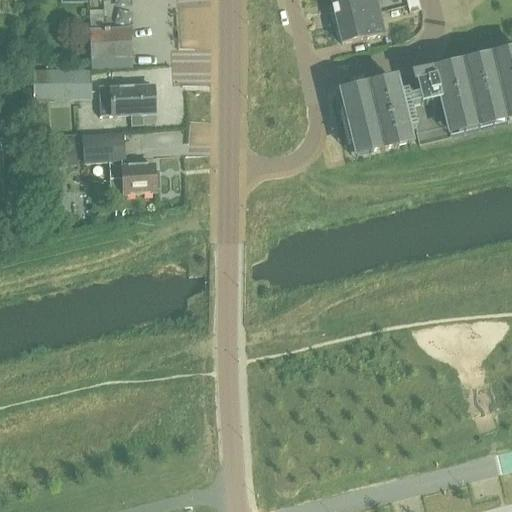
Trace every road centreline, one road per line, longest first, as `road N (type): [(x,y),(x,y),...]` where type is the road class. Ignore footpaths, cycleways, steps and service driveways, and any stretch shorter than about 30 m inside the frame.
road 1 (tertiary): [(238,511),(227,404),(227,168)]
road 2 (track): [(227,213),(0,267)]
road 3 (unclassified): [(317,511),(511,463)]
road 4 (residential): [(309,79),(427,48),(436,29),(429,0)]
road 5 (tertiary): [(227,168),(228,0)]
road 6 (residential): [(227,168),(272,167),(302,156),(315,134),(309,79)]
